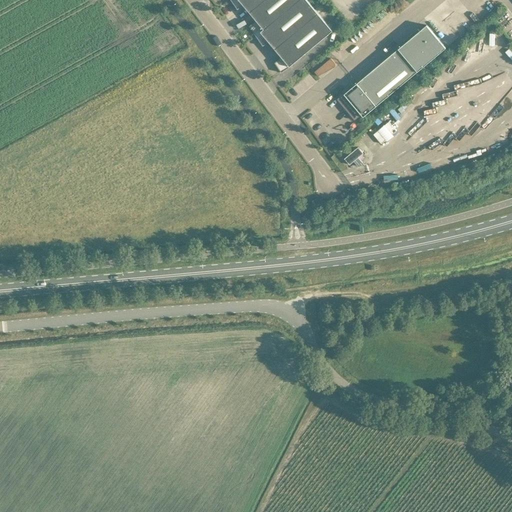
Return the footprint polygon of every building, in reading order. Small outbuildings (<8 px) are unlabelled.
[(244,5),(250,13),(264,0),(231,0),(238,10),(244,5)] [(249,26),(256,36),(299,0),(264,0),(250,13),(257,20),(249,26)] [(269,41),(275,49),(318,13),(307,0),(299,0),(256,36),(263,46),(269,41)] [(318,13),(275,49),(282,57),(275,63),(282,73),(293,65),(293,64),(333,31),(318,13)] [(337,99),(355,120),(369,108),(371,111),(446,48),(427,25),(420,31),(418,29),(404,41),(405,43),(354,86),(353,85),(352,84),(350,84),(349,85),(337,99)] [(315,72),(318,76),(334,67),(335,66),(335,64),(335,63),(331,58),(315,72)] [(494,110),(508,90),(505,81),(500,82),(497,80),(499,77),(466,88),(473,93),(477,91),(482,106),(477,112),(482,116),(486,115),(488,112),(494,110)] [(375,135),(385,139),(389,130),(379,126),(375,135)] [(350,165),(364,153),(358,147),(345,159),(350,165)]
